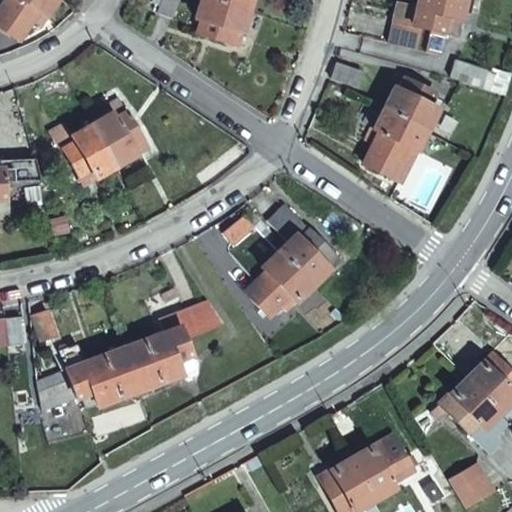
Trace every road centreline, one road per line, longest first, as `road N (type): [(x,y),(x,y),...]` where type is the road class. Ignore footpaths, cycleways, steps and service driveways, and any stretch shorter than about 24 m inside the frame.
road 1 (secondary): [(87,511),(379,350),(461,272)]
road 2 (residential): [(0,286),(45,280),(141,245),(230,190),(277,144)]
road 3 (residential): [(87,15),(277,144)]
road 4 (residential): [(277,144),(461,272)]
road 5 (residential): [(277,144),(310,72),(328,0)]
